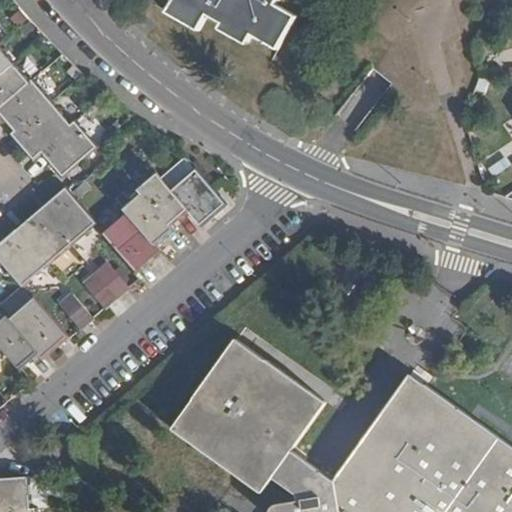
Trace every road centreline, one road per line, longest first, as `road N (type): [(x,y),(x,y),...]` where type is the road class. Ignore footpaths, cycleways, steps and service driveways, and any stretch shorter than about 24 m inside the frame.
road 1 (residential): [(0,438),(306,173)]
road 2 (tertiary): [(68,0),(205,122),(306,173)]
road 3 (tertiary): [(306,173),(388,219),(511,255)]
road 4 (tertiary): [(511,233),(306,173)]
